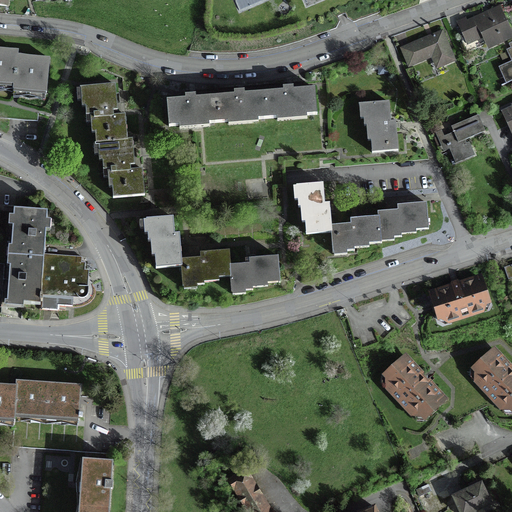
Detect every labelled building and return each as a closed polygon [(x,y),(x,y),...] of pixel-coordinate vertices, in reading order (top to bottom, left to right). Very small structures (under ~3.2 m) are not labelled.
[(511,37),(499,9),(467,24),(465,21),(457,24),(464,39),(471,36),(470,33),(477,30),(489,48),(511,37)] [(453,62),(441,33),(408,47),(409,50),(402,53),(408,67),(437,55),(442,66),(453,62)] [(511,64),(503,69),(510,83),(511,81),(511,43),(508,45),(511,53),(511,64)] [(0,84),(13,86),(12,91),(13,91),(17,91),(45,94),(49,60),(17,57),(17,52),(0,50),(0,84)] [(93,116),(95,145),(100,144),(100,143),(127,141),(124,116),(112,117),(112,112),(117,112),(114,86),(79,89),(79,90),(83,90),(85,117),(93,116)] [(233,93),(234,96),(195,99),(195,96),(191,96),(185,97),(185,100),(166,102),(168,128),(316,116),(314,90),(293,91),(292,88),(288,88),(282,89),(283,92),(264,94),(244,95),(243,92),(239,92),(233,93)] [(371,154),(397,151),(395,123),(390,123),(388,103),(361,105),(363,127),(369,126),(371,154)] [(502,113),(501,113),(511,136),(511,108),(502,113)] [(468,144),(466,145),(464,141),(484,132),(477,116),(451,128),(453,133),(443,137),(447,145),(446,145),(447,147),(448,147),(453,160),(462,156),(464,161),(474,157),(468,144)] [(112,199),(144,196),(141,170),(129,172),(129,167),(134,166),(131,141),(127,141),(100,143),(100,144),(102,171),(110,170),(112,199)] [(381,244),(380,239),(401,238),(400,232),(427,230),(425,204),(401,206),(397,207),(397,212),(377,213),(377,218),(355,220),(350,220),(350,225),(331,227),(329,208),(329,205),(324,205),(322,185),(296,187),(298,209),(303,208),(305,236),(330,234),(332,254),(354,252),(353,246),(381,244)] [(81,259),(43,256),(46,213),(14,211),(12,233),(10,257),(8,281),(7,303),(39,306),(40,302),(41,302),(42,295),(77,297),(81,299),(83,299),(85,297),(87,294),(88,287),(85,287),(85,284),(83,280),(86,278),(87,274),(87,271),(86,271),(86,274),(83,274),(84,264),(80,263),(81,259)] [(279,284),(277,258),(254,260),(248,260),(249,265),(229,267),(228,252),(204,254),(200,254),(200,259),(181,261),(179,243),(178,235),(173,236),(172,219),(146,221),(147,242),(153,242),(155,269),(180,267),(182,287),(204,286),(203,280),(229,278),(231,293),(252,291),(252,286),(279,284)] [(481,280),(478,279),(460,285),(459,286),(451,288),(450,288),(432,294),(430,297),(437,318),(440,317),(446,320),(447,323),(483,311),(482,308),(485,302),(488,301),(481,280)] [(511,374),(509,371),(510,368),(495,352),(491,352),(474,368),(477,370),(476,378),(474,380),(502,411),(505,408),(511,408),(511,374)] [(443,402),(443,398),(428,382),(425,382),(421,378),(421,375),(406,359),(402,359),(385,374),(388,377),(387,384),(385,386),(413,417),(416,415),(423,415),(426,418),(443,402)] [(16,382),(16,386),(0,385),(0,419),(13,420),(14,416),(78,420),(78,418),(81,418),(82,414),(78,414),(79,400),(80,386),(16,382)] [(83,487),(82,505),(81,511),(108,511),(109,507),(110,490),(111,490),(112,482),(111,482),(112,462),(85,460),(83,487)] [(447,474),(446,470),(435,475),(437,480),(447,474)] [(247,511),(270,511),(245,471),(229,481),(247,511)] [(474,511),(475,511),(490,504),(480,484),(479,485),(477,481),(468,486),(470,489),(452,497),(459,511),(474,511)] [(416,491),(418,497),(430,492),(430,491),(427,486),(416,491)]
